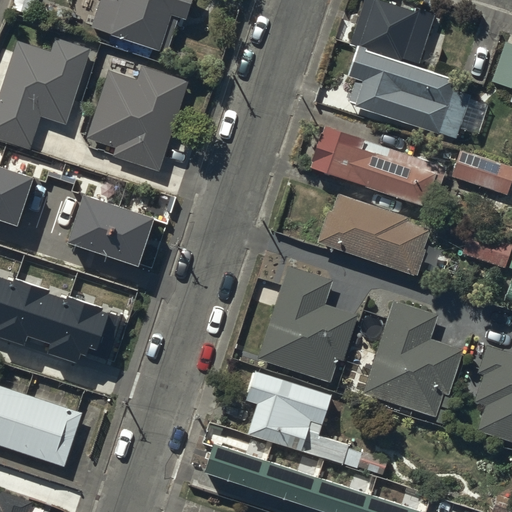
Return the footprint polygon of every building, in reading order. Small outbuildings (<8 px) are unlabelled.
[(103,0),(91,33),(112,40),(111,43),(157,58),(159,54),(168,57),(178,25),(185,28),(193,0),(103,0)] [(347,94),(455,130),(458,120),(478,127),(488,97),(470,91),(471,85),(452,79),(456,69),(420,57),(438,7),(417,0),(417,4),(404,0),(361,0),(349,39),(355,41),(346,68),(355,71),(347,94)] [(511,37),(503,35),(490,75),(511,81),(511,37)] [(492,48),(469,40),(460,66),(483,75),(492,48)] [(50,56),(18,45),(0,99),(0,142),(29,152),(39,122),(66,130),(91,55),(55,43),(50,56)] [(138,83),(109,74),(87,143),(116,152),(113,161),(159,176),(188,84),(142,70),(138,83)] [(313,165),(443,210),(454,178),(450,177),(453,168),(408,153),(411,145),(387,137),(384,145),(370,140),(372,136),(328,121),(313,165)] [(511,159),(487,151),(478,178),(507,188),(511,171),(511,159)] [(34,178),(0,166),(0,220),(17,226),(34,178)] [(155,219),(85,195),(69,242),(139,266),(155,219)] [(409,220),(338,196),(332,214),(328,213),(317,244),(418,279),(426,255),(423,254),(430,232),(407,224),(409,220)] [(511,236),(470,221),(461,247),(506,264),(507,261),(511,262),(511,236)] [(287,267),(257,361),(331,384),(339,359),(345,361),(359,316),(326,306),(334,282),(287,267)] [(121,314),(0,273),(0,337),(24,346),(27,336),(50,344),(47,353),(76,362),(81,350),(106,358),(121,314)] [(438,316),(393,300),(362,394),(436,418),(445,389),(448,390),(462,350),(430,340),(438,316)] [(511,353),(486,345),(476,374),(484,377),(474,404),(484,407),(476,430),(511,442),(511,353)] [(330,395),(252,370),(242,400),(257,405),(248,434),(356,468),(361,450),(317,435),(330,395)] [(66,413),(0,390),(0,449),(64,471),(81,418),(76,417),(79,408),(69,404),(66,413)] [(423,511),(424,511),(214,444),(205,473),(324,511),(423,511)] [(0,511),(28,511),(31,505),(1,494),(0,498),(0,511)]
